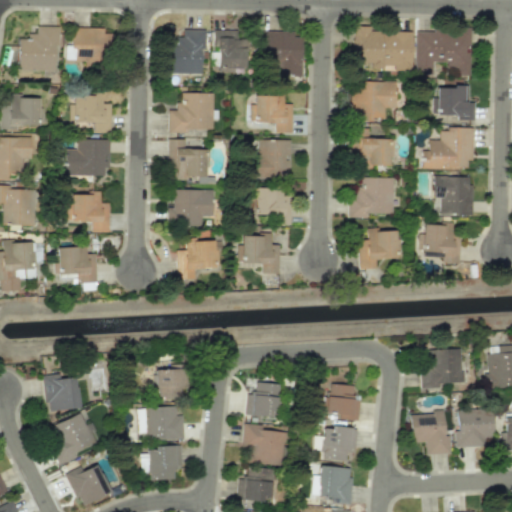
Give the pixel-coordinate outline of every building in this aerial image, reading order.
[(52,70),(52,46),(56,46),(57,26),(32,26),(32,39),(16,38),(15,69),(52,70)] [(409,31),(368,30),(368,26),(350,26),(349,64),(369,64),(369,66),(390,67),(390,70),(409,71),(409,31)] [(203,29),(181,28),(181,40),(164,39),(163,73),(198,74),(198,49),(203,49),(203,29)] [(235,30),(210,29),(210,47),(215,47),(215,72),(232,72),(233,67),(243,67),(243,39),(234,39),(235,30)] [(298,76),(299,36),(291,36),(291,31),(258,31),(258,65),(273,65),(273,76),(298,76)] [(392,107),(392,81),(349,81),(348,121),(369,121),(369,117),(381,117),(381,107),(392,107)] [(471,120),(471,102),(465,101),(466,86),(433,86),(433,114),(454,115),(454,119),(471,120)] [(166,110),(166,130),(209,131),(210,93),(179,92),(179,103),(174,103),(174,110),(166,110)] [(289,132),(289,103),(280,103),(280,92),(271,92),(271,95),(251,94),(251,103),(247,103),(246,122),(272,122),(272,132),(289,132)] [(36,125),(36,98),(19,97),(19,94),(6,93),(6,105),(0,104),(0,128),(15,129),(15,125),(36,125)] [(108,132),(108,103),(99,103),(99,96),(68,95),(68,128),(80,128),(80,122),(91,122),(90,132),(108,132)] [(469,128),(437,127),(436,140),(425,139),(425,151),(418,150),(418,167),(468,168),(469,128)] [(28,136),(0,136),(0,178),(4,178),(4,173),(20,173),(20,158),(28,158),(28,136)] [(386,139),(349,137),(348,157),(358,157),(357,166),(385,167),(386,139)] [(203,149),(181,148),(182,139),(165,138),(164,167),(173,168),(173,179),(185,180),(185,176),(202,177),(203,149)] [(101,175),(101,168),(106,168),(107,140),(74,139),(74,149),(58,149),(57,174),(101,175)] [(288,140),(250,139),(249,177),(287,178),(288,140)] [(465,176),(431,175),(430,197),(437,197),(437,215),(469,215),(470,184),(465,184),(465,176)] [(390,177),(358,177),(358,186),(347,186),(347,217),(364,217),(364,213),(389,213),(390,177)] [(0,207),(0,223),(30,225),(31,189),(8,189),(8,185),(0,184),(0,203),(0,207)] [(287,225),(287,195),(279,195),(279,187),(245,187),(245,214),(270,214),(270,225),(287,225)] [(209,189),(171,189),(170,207),(165,207),(165,225),(198,225),(198,215),(209,215),(209,189)] [(106,202),(96,202),(97,193),(65,192),(65,221),(89,221),(88,231),(106,232),(106,202)] [(456,263),(457,239),(448,239),(449,223),(421,222),(420,233),(416,233),(415,249),(422,250),(422,257),(440,257),(439,263),(456,263)] [(393,229),(363,230),(364,239),(355,239),(356,266),(373,266),(372,258),(393,257),(393,229)] [(275,273),(276,244),(267,244),(267,234),(238,233),(237,245),(231,245),(231,262),(259,263),(258,273),(275,273)] [(0,290),(17,290),(16,278),(30,277),(28,240),(0,241),(0,290)] [(174,278),(191,278),(191,268),(212,267),(211,240),(181,241),(182,249),(173,250),(174,278)] [(93,253),(83,253),(83,246),(54,246),(55,274),(75,273),(75,282),(93,282),(93,253)] [(511,344),(484,346),(485,384),(511,382),(511,344)] [(437,382),(459,382),(458,348),(427,349),(427,366),(417,366),(418,388),(437,388),(437,382)] [(179,368),(154,369),(154,399),(182,398),(182,387),(180,387),(179,368)] [(76,408),(74,377),(57,378),(57,373),(39,375),(42,411),(76,408)] [(276,383),(253,382),(252,393),(244,393),(243,415),(275,416),(276,383)] [(325,414),(338,414),(338,419),(356,420),(357,396),(350,396),(350,384),(325,384),(325,414)] [(143,407),(143,439),(180,439),(180,414),(173,415),(173,406),(143,407)] [(453,410),(454,447),(490,446),(489,409),(453,410)] [(447,453),(447,435),(442,435),(441,412),(407,413),(408,442),(422,442),(423,454),(447,453)] [(43,426),(56,464),(74,457),(71,451),(95,442),(88,423),(82,425),(78,413),(43,426)] [(511,413),(501,414),(502,448),(511,448),(511,413)] [(281,431),(259,430),(259,424),(241,423),(240,444),(246,445),(245,463),(279,465),(281,431)] [(320,426),(318,459),(344,460),(344,449),(353,450),(354,428),(320,426)] [(178,445),(144,447),(144,454),(137,454),(138,472),(146,471),(147,479),(172,479),(171,467),(179,467),(178,445)] [(108,492),(95,464),(80,470),(78,466),(62,473),(78,506),(108,492)] [(329,503),(348,504),(349,476),(347,476),(347,467),(314,466),(313,496),(329,497),(329,503)] [(269,502),(270,468),(244,467),(244,478),(236,477),(235,501),(269,502)] [(0,511),(14,511),(9,500),(0,504),(0,511)]
